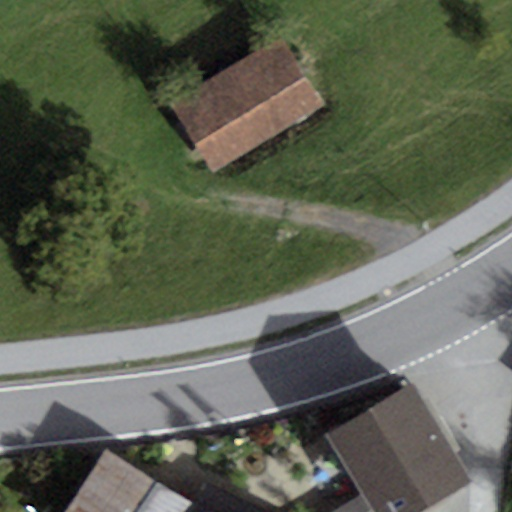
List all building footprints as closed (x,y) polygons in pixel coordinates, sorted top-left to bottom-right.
[(284,48),(175,112),(210,172),(319,107),(284,48)] [(411,383),(326,435),(362,494),(372,511),(422,511),(471,482),(454,453),(423,403),(411,383)] [(431,399),(423,403),(454,453),(460,449),(431,399)] [(207,511),(194,504),(107,450),(64,511),(207,511)] [(372,511),(362,494),(331,511),(265,511),(203,485),(194,504),(207,511),(372,511)]
